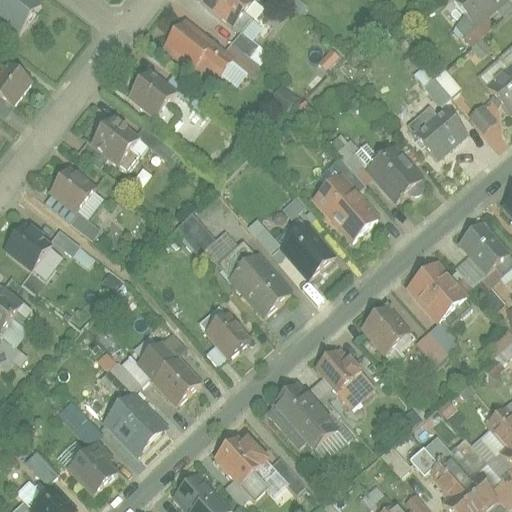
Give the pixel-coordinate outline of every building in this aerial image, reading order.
[(40,8),(26,0),(0,0),(0,23),(21,37),(40,8)] [(242,0),(205,0),(200,8),(231,30),(249,5),(242,0)] [(511,0),(460,0),(454,6),(477,32),(511,0)] [(164,55),(195,78),(212,55),(181,31),(164,55)] [(511,70),(482,94),(504,122),(511,115),(511,70)] [(0,91),(0,99),(16,111),(35,85),(15,71),(0,91)] [(422,91),(439,111),(460,93),(443,74),(422,91)] [(136,111),(156,127),(173,105),(145,83),(128,104),(136,111)] [(284,113),(295,100),(282,88),(271,101),(284,113)] [(481,108),(467,120),(482,137),(496,125),(481,108)] [(463,143),(446,118),(415,139),(433,164),(463,143)] [(143,155),(113,130),(95,151),(107,161),(125,176),(143,155)] [(364,172),(392,211),(413,195),(386,157),(364,172)] [(49,199),(76,219),(91,199),(89,197),(64,179),(49,199)] [(317,207),(350,247),(374,227),(341,187),(317,207)] [(290,222),(304,212),(296,201),(282,212),(290,222)] [(173,231),(194,259),(212,245),(192,217),(173,231)] [(281,254),(314,291),(340,268),(307,231),(281,254)] [(84,272),(92,262),(57,234),(49,245),(84,272)] [(506,263),(478,234),(460,252),(488,281),(506,263)] [(8,257),(35,277),(50,256),(24,236),(8,257)] [(270,238),(259,241),(264,257),(275,254),(270,238)] [(226,281),(260,324),(285,304),(251,262),(226,281)] [(463,305),(433,274),(410,296),(440,327),(463,305)] [(0,337),(14,319),(0,308),(0,337)] [(406,341),(384,318),(364,337),(387,360),(406,341)] [(203,336),(226,364),(245,348),(222,320),(203,336)] [(444,354),(454,344),(437,327),(414,348),(435,370),(447,358),(444,354)] [(511,359),(511,333),(510,331),(487,351),(502,368),(511,359)] [(374,391),(336,351),(313,372),(351,413),(374,391)] [(150,383),(177,412),(198,393),(171,364),(150,383)] [(330,430),(295,392),(271,414),(306,452),(330,430)] [(130,453),(138,461),(162,440),(131,405),(107,426),(130,453)] [(511,476),(511,423),(503,413),(488,426),(509,450),(498,460),(511,476)] [(237,439),(212,464),(240,492),(265,468),(237,439)] [(491,511),(499,505),(439,441),(413,466),(451,506),(444,511),(491,511)] [(65,474),(94,504),(118,481),(89,451),(65,474)] [(389,453),(381,462),(397,477),(405,468),(389,453)] [(25,467),(47,489),(57,479),(35,457),(25,467)] [(224,511),(196,484),(173,507),(177,511),(224,511)] [(365,511),(369,511),(381,498),(372,490),(359,507),(365,511)] [(35,511),(67,511),(51,495),(47,500),(35,511)] [(427,511),(415,497),(403,506),(407,511),(427,511)]
